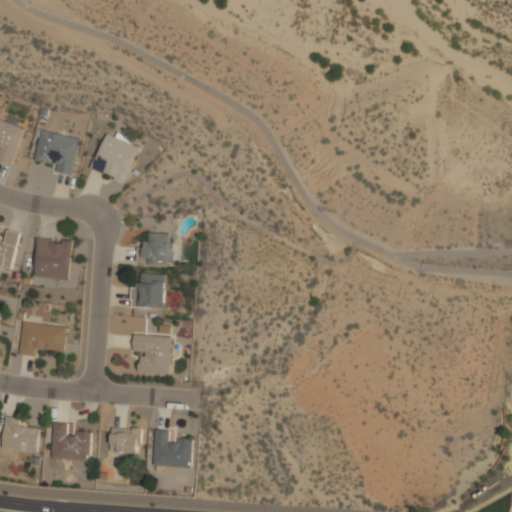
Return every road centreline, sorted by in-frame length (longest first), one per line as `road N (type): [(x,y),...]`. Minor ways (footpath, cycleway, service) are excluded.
road 1 (track): [(511,245),(400,260),(313,194),(235,116),(143,58),(21,0)]
road 2 (track): [(103,241),(161,182),(191,166),(323,252),(349,242),(358,227)]
road 3 (residential): [(0,194),(82,210),(101,225),(92,392)]
road 4 (residential): [(0,381),(199,400)]
road 5 (tertiary): [(178,511),(0,495)]
